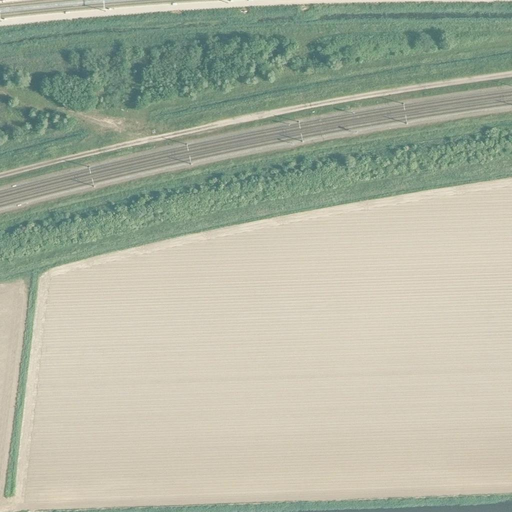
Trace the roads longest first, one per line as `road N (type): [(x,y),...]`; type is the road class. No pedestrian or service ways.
road 1 (track): [(0,179),(277,115),(511,77)]
road 2 (track): [(0,60),(226,40),(511,33)]
road 3 (track): [(0,94),(155,142)]
